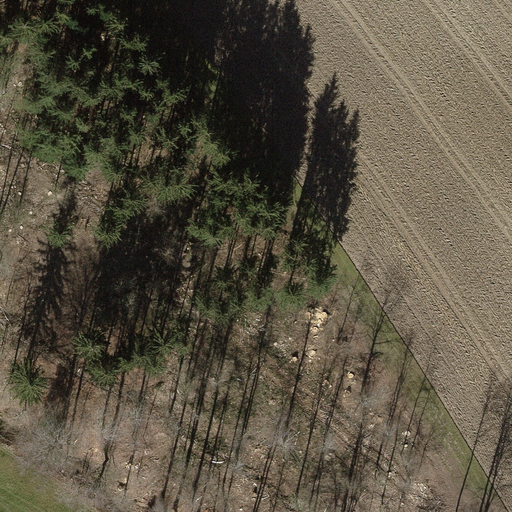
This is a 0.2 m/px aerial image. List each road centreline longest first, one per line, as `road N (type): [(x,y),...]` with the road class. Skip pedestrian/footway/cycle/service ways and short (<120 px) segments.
road 1 (motorway): [(0,399),(244,0)]
road 2 (motorway): [(98,0),(0,160)]
